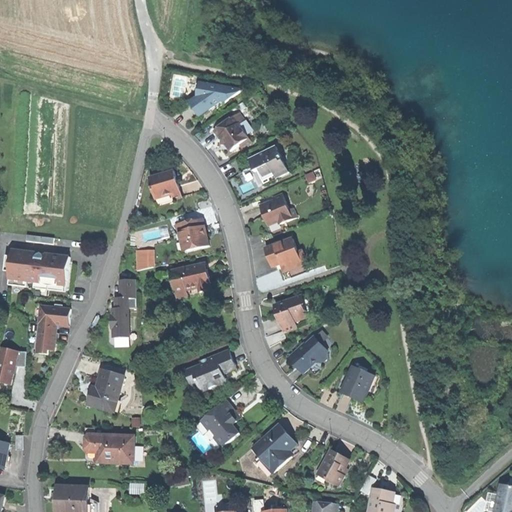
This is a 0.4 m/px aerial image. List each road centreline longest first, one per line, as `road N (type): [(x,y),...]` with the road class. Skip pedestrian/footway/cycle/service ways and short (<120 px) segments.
road 1 (residential): [(446,511),(376,442),(278,385),(251,336),(227,204),(208,169),(154,121)]
road 2 (residential): [(35,511),(41,422),(100,299),(154,121)]
road 3 (unclassified): [(140,0),(154,59),(154,121)]
